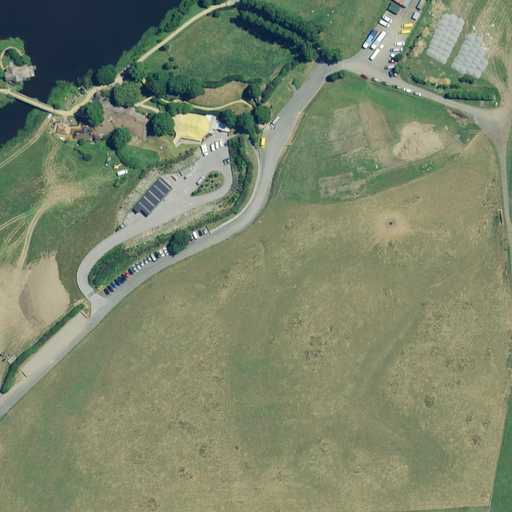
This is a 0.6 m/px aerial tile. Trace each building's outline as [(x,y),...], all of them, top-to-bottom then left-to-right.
[(30,67),(7,70),(8,81),(15,81),(15,83),(18,83),(26,82),(25,79),(32,78),(32,77),(30,67)] [(147,75),(141,79),(148,90),(155,86),(147,75)] [(81,128),(73,128),(73,136),(93,135),(97,143),(120,129),(143,138),(151,119),(125,108),(111,103),(103,90),(98,94),(93,97),(100,109),(99,120),(95,124),(91,128),(90,128),(88,125),(83,125),(81,128)] [(206,116),(188,113),(183,117),(182,123),(181,127),(182,134),(181,138),(201,142),(202,138),(208,134),(210,123),(206,116)] [(62,126),(59,125),(57,133),(70,136),(71,128),(68,127),(68,125),(63,124),(62,126)] [(173,189),(161,177),(132,208),(138,213),(141,210),(148,216),(173,189)] [(227,212),(232,216),(241,206),(233,198),(220,212),(224,216),(227,212)]
